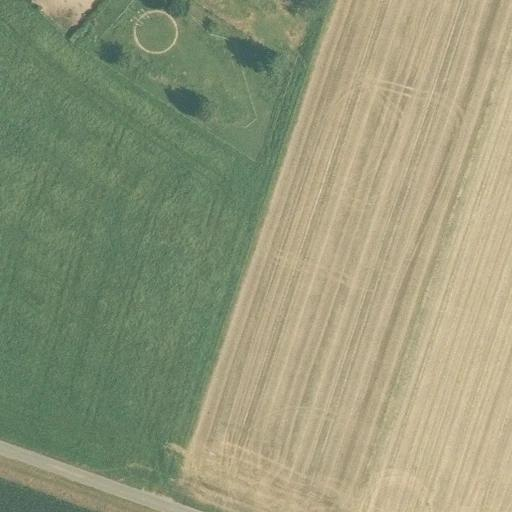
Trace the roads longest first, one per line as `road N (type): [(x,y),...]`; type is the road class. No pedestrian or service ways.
road 1 (track): [(323,0),(159,509)]
road 2 (track): [(0,454),(166,511)]
